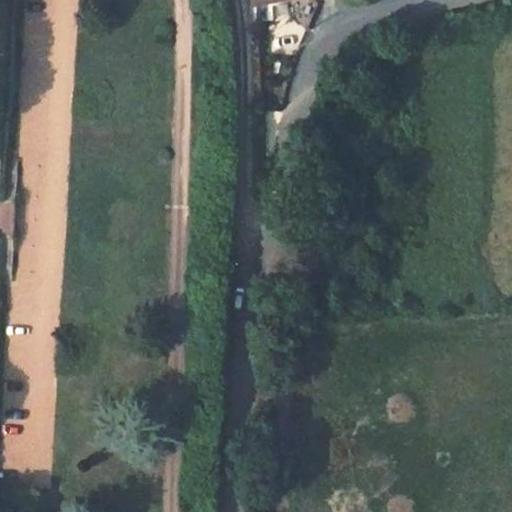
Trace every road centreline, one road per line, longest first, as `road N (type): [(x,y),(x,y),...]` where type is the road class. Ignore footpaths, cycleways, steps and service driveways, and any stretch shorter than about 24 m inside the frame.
road 1 (unknown): [(78,0),(41,511)]
road 2 (unknown): [(185,0),(180,511)]
road 3 (unclassified): [(450,0),(375,17),(332,37),(299,68),(264,228)]
road 4 (unclassified): [(264,228),(250,285),(227,511)]
road 5 (unclassified): [(264,228),(245,0)]
road 6 (unknown): [(0,174),(6,0)]
